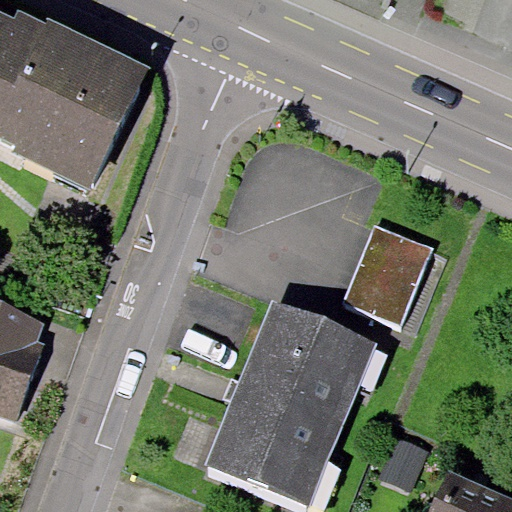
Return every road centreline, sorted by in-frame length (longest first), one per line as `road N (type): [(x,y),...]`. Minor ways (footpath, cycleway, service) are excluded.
road 1 (residential): [(66,511),(237,29)]
road 2 (secondary): [(237,29),(511,151)]
